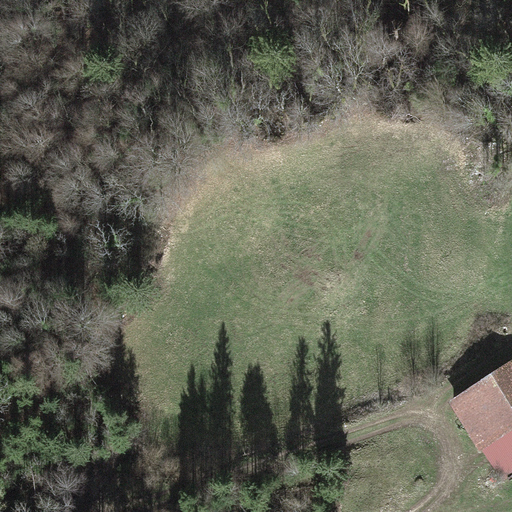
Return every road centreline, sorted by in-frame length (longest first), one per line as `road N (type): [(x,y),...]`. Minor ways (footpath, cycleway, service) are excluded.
road 1 (track): [(159,511),(429,414),(511,355)]
road 2 (track): [(425,511),(456,478),(451,432),(429,414)]
